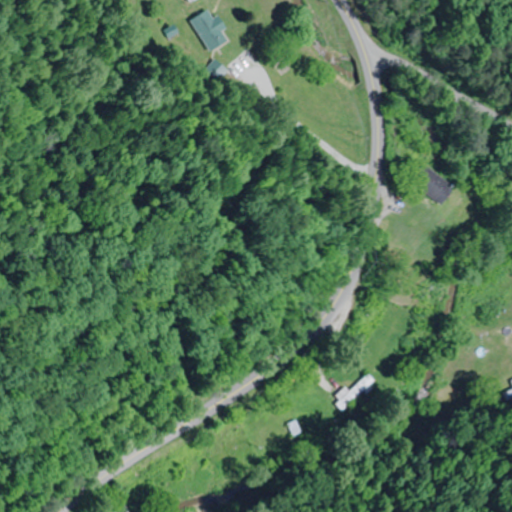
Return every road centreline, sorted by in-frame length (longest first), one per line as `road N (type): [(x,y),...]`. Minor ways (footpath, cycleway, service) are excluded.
road 1 (secondary): [(60,511),(286,357),(349,282),(380,160),(371,75),(339,0)]
road 2 (residential): [(349,282),(470,326),(511,326)]
road 3 (residential): [(364,52),(420,71),(511,129)]
